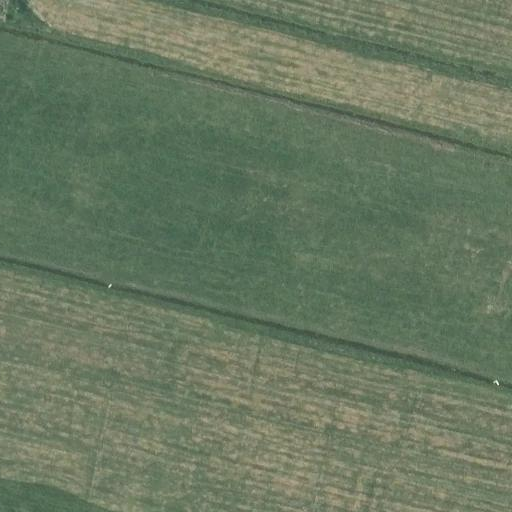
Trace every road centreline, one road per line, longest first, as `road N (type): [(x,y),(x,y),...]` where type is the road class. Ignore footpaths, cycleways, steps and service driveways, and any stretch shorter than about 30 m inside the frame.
road 1 (track): [(39,469),(81,223),(0,201)]
road 2 (track): [(0,473),(39,469),(290,511)]
road 3 (track): [(332,511),(369,295)]
